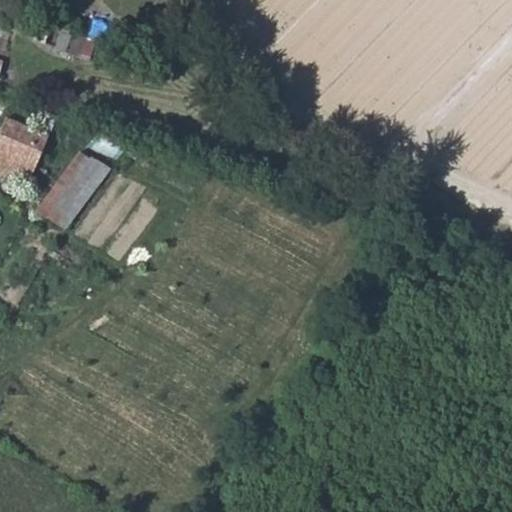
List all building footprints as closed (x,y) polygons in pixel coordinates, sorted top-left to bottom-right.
[(29,13),(9,9),(5,29),(26,33),(29,13)] [(45,16),(29,13),(26,33),(24,42),(40,46),(41,38),(45,16)] [(62,20),(45,16),(41,38),(58,40),(62,20)] [(85,25),(62,20),(58,40),(55,60),(77,65),(85,25)] [(51,135),(8,118),(0,138),(0,172),(32,185),(51,135)] [(41,212),(73,232),(112,167),(80,148),(41,212)]
